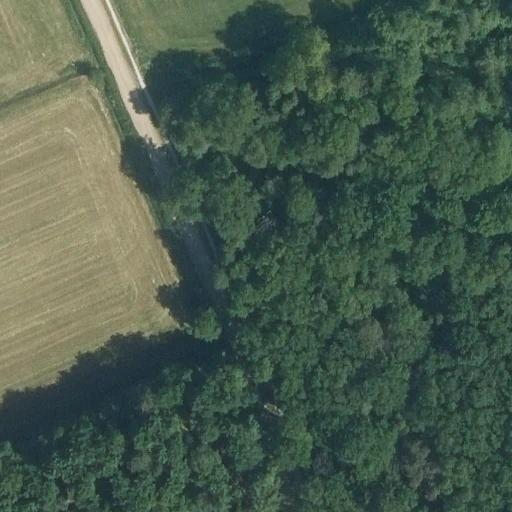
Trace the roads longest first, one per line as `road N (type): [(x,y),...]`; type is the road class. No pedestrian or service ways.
road 1 (track): [(296,511),(239,340),(93,0)]
road 2 (track): [(239,340),(0,443)]
